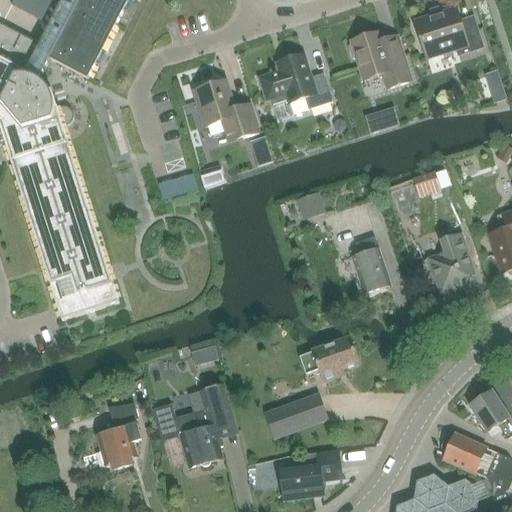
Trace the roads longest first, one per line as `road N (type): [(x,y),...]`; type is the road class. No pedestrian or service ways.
road 1 (tertiary): [(359,511),(423,411),(473,358),(511,333)]
road 2 (residential): [(247,0),(256,29),(347,0)]
